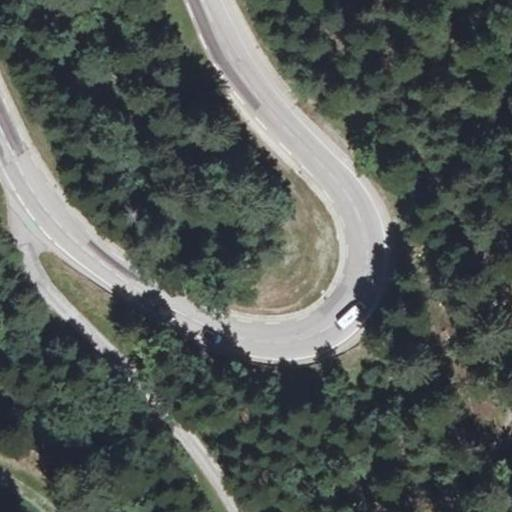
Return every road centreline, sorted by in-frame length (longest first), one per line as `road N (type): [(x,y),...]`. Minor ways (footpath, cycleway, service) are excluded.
road 1 (secondary): [(0,127),(47,208),(157,304),(240,340),(288,343),(326,330),(368,275),(365,221),(268,106),(204,0)]
road 2 (track): [(47,208),(27,228),(41,288),(122,362),(236,511)]
